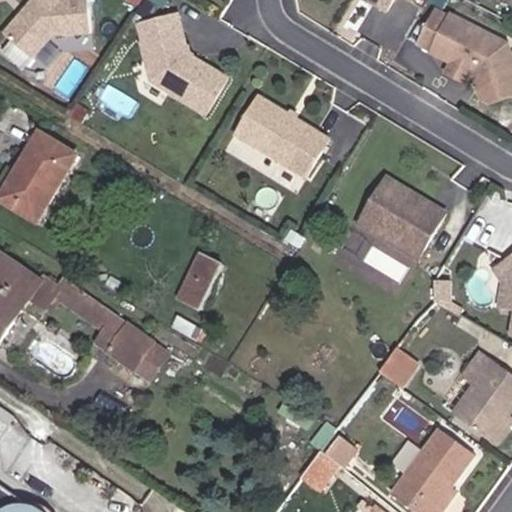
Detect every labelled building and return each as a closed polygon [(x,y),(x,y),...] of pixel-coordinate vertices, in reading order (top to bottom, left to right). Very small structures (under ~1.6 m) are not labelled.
[(34,0),(34,3),(25,14),(29,17),(25,21),(19,19),(3,37),(31,62),(53,38),(91,38),(88,0),(34,0)] [(396,0),(373,0),(372,2),(389,12),(396,0)] [(426,52),(444,18),(431,11),(413,44),(426,52)] [(511,73),(509,74),(501,44),(445,16),(444,18),(426,52),(446,63),(451,66),(454,60),(462,65),(459,71),(465,74),(467,75),(471,90),(475,99),(483,105),(511,95),(511,73)] [(225,83),(186,58),(177,18),(140,27),(144,45),(142,45),(150,83),(203,116),(225,83)] [(465,74),(459,71),(462,65),(454,60),(451,66),(446,63),(440,74),(459,84),(465,74)] [(325,146),(257,104),(234,141),(302,184),(325,146)] [(78,155),(41,133),(0,199),(38,223),(78,155)] [(411,268),(440,223),(382,186),(353,232),(411,268)] [(224,265),(201,254),(179,299),(201,309),(224,265)] [(0,343),(32,298),(48,308),(54,299),(61,304),(66,297),(59,292),(60,291),(45,281),(43,283),(2,256),(0,259),(0,343)] [(511,339),(511,259),(496,271),(506,284),(501,309),(511,310),(511,329),(510,339),(511,339)] [(59,292),(66,297),(109,328),(119,315),(68,280),(60,291),(59,292)] [(455,309),(456,281),(436,280),(436,282),(440,300),(455,309)] [(130,323),(119,315),(109,328),(100,339),(113,348),(128,326),(130,323)] [(179,324),(201,338),(206,330),(184,316),(179,324)] [(136,368),(137,365),(152,343),(128,326),(113,348),(111,351),(136,368)] [(218,334),(209,330),(206,336),(215,339),(218,334)] [(152,343),(137,365),(156,379),(174,353),(155,341),(152,343)] [(399,345),(381,369),(405,386),(423,362),(399,345)] [(460,414),(501,444),(511,428),(511,370),(487,353),(469,378),(480,386),(460,414)] [(326,493),(359,445),(337,430),(305,479),(326,493)] [(442,505),(455,487),(478,456),(444,431),(398,492),(424,511),(443,511),(446,509),(442,505)] [(39,511),(0,484),(0,511),(39,511)] [(459,491),(455,487),(442,505),(446,509),(459,491)]
